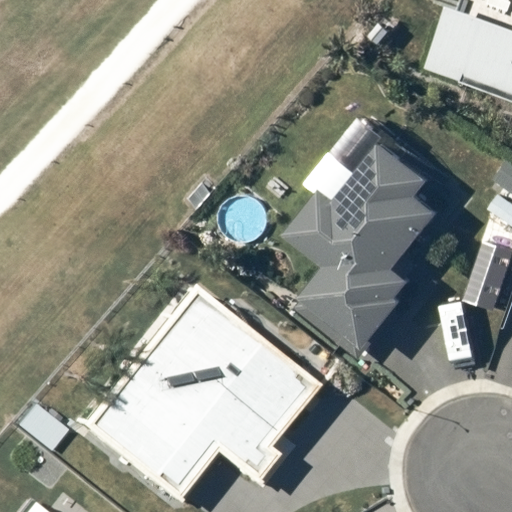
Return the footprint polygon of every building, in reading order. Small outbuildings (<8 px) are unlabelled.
[(511,95),(511,0),(463,0),(461,7),(454,4),(431,66),(511,95)] [(392,31),(382,23),(372,36),(382,44),(392,31)] [(433,180),(385,142),(340,199),(326,189),(289,235),(329,267),(305,297),(306,298),(298,309),(362,360),(375,344),(372,342),(405,301),(401,298),(414,281),(398,268),(442,213),(421,195),(433,180)] [(511,160),(510,159),(495,178),(511,191),(511,160)] [(511,204),(500,195),(489,209),(511,225),(511,204)] [(511,295),(511,250),(486,242),(466,300),(506,314),(511,295)] [(305,384),(179,284),(70,422),(164,497),(202,450),(242,483),(266,453),(256,445),(305,384)] [(16,425),(49,451),(65,431),(32,404),(16,425)]
